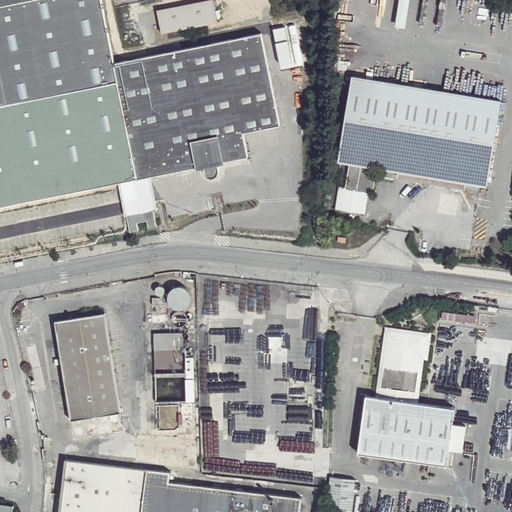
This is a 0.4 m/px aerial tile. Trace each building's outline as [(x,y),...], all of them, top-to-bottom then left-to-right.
[(282,123),(263,28),(117,59),(104,0),(0,0),(0,203),(118,181),(129,232),(138,230),(136,220),(145,219),(149,228),(156,228),(152,208),(145,210),(142,193),(139,178),(142,177),(205,163),(206,169),(209,174),(215,174),(219,169),(219,159),(249,154),(245,131),(282,123)] [(215,0),(192,0),(157,7),(162,32),(220,20),(215,0)] [(486,185),(502,95),(352,70),(338,154),(342,163),(361,165),(359,188),(335,185),(330,209),(368,213),(369,197),(374,186),(378,167),(486,185)] [(190,287),(172,283),(169,302),(187,305),(190,287)] [(57,318),(73,418),(124,411),(107,309),(57,318)] [(434,331),(386,325),(377,392),(367,390),(358,453),(448,465),(450,451),(464,453),(468,423),(455,421),(457,403),(420,399),(425,359),(428,360),(434,331)] [(183,331),(152,332),(152,349),(156,401),(185,401),(197,402),(196,355),(189,355),(189,347),(183,345),(183,331)] [(170,469),(65,455),(58,511),(299,511),(301,495),(170,478),(170,469)] [(352,511),(357,477),(329,474),(325,511),(352,511)] [(0,511),(12,511),(14,504),(0,501),(0,511)]
